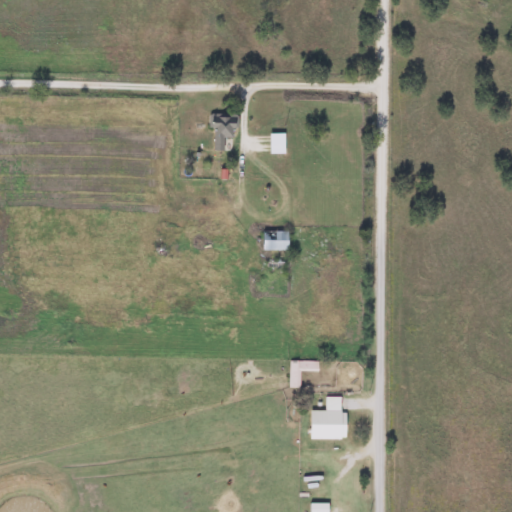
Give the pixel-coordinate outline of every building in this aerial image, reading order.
[(222,137),(234,137),(234,113),(209,113),(209,152),(222,152),(222,137)] [(267,133),(267,154),(283,154),(283,133),(267,133)] [(286,250),(286,231),(260,231),(260,250),(286,250)] [(297,387),(297,370),(316,370),(316,360),(287,360),(287,387),(297,387)] [(307,438),(343,439),(344,412),(339,411),(339,396),(323,396),(323,410),(307,410),(307,438)] [(307,511),(326,511),(326,503),(307,503),(307,511)]
